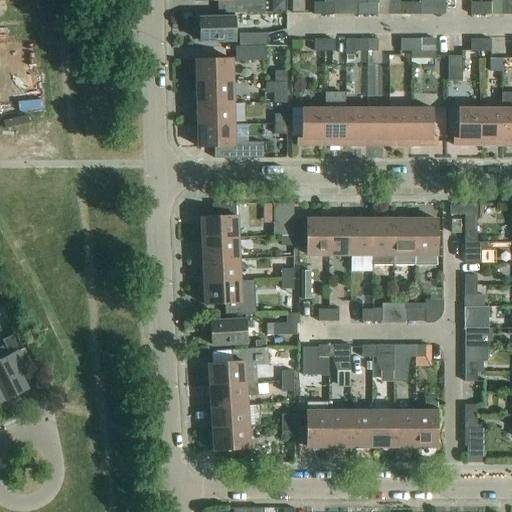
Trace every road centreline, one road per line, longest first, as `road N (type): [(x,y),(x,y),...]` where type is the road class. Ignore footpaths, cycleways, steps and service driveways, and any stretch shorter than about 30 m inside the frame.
road 1 (residential): [(164,174),(511,176)]
road 2 (residential): [(511,489),(174,486)]
road 3 (residential): [(174,486),(164,174)]
road 4 (residential): [(164,174),(155,0)]
